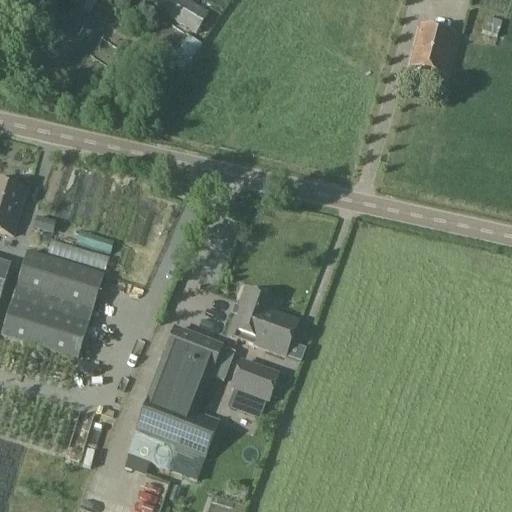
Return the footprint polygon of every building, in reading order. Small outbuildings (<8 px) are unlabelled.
[(91,0),(89,0),(82,12),(89,16),(97,3),(91,0)] [(153,0),(154,0),(149,9),(196,37),(209,14),(185,0),(153,0)] [(487,18),(481,34),(498,40),(503,24),(487,18)] [(455,38),(421,29),(410,68),(445,77),(455,38)] [(178,83),(202,47),(186,36),(162,71),(178,83)] [(415,137),(425,99),(404,94),(389,150),(410,155),(415,137)] [(0,204),(4,205),(2,211),(8,212),(1,236),(12,239),(27,192),(0,184),(0,204)] [(0,235),(1,236),(8,212),(2,211),(4,205),(0,204),(0,235)] [(101,269),(108,249),(49,229),(42,250),(101,269)] [(139,243),(129,263),(146,271),(156,251),(139,243)] [(127,261),(126,244),(116,245),(118,262),(127,261)] [(104,277),(28,254),(27,254),(17,288),(16,291),(93,315),(104,277)] [(0,303),(10,270),(0,267),(0,303)] [(261,352),(274,316),(278,304),(244,292),(227,339),(261,352)] [(89,327),(13,304),(11,304),(1,340),(78,364),(89,327)] [(299,325),(274,316),(261,352),(301,366),(306,351),(291,346),(299,325)] [(235,355),(174,332),(163,360),(211,379),(224,384),(235,355)] [(163,360),(148,399),(149,400),(196,416),(211,379),(163,360)] [(280,377),(278,377),(241,363),(229,393),(269,408),(280,377)] [(109,397),(102,415),(114,420),(121,403),(109,397)] [(196,416),(149,400),(135,436),(178,452),(204,462),(218,425),(196,416)]
